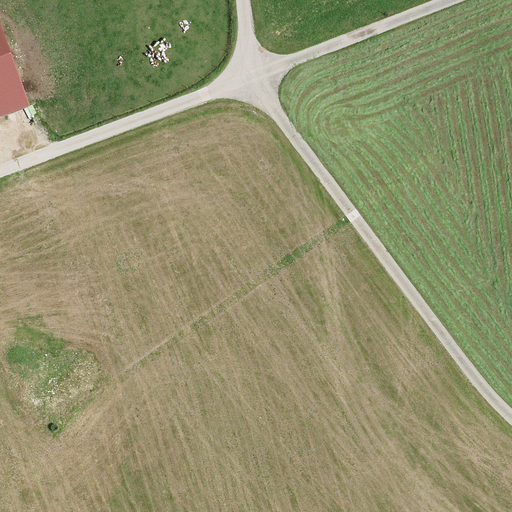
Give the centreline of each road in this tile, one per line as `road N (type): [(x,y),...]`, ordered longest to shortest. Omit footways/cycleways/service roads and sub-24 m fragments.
road 1 (unclassified): [(254,74),(274,111),(511,407)]
road 2 (unclassified): [(0,170),(254,74)]
road 3 (unclassified): [(254,74),(455,0)]
